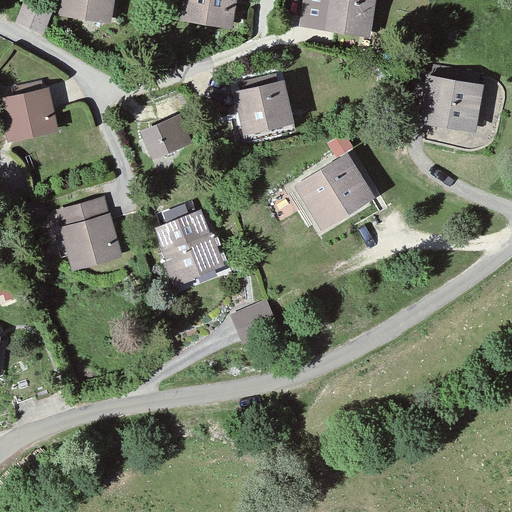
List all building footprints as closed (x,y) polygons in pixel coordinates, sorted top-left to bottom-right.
[(27,0),(18,23),(43,34),(53,5),(40,0),(27,0)] [(62,0),(60,11),(115,20),(119,0),(62,0)] [(181,0),(178,20),(230,30),(235,0),(181,0)] [(303,0),(300,22),(368,34),(374,0),(303,0)] [(419,124),(478,134),(487,79),(428,69),(419,124)] [(10,140),(54,132),(46,85),(2,93),(10,140)] [(243,105),(255,153),(301,142),(290,94),(243,105)] [(152,144),(164,175),(206,159),(193,127),(152,144)] [(358,169),(308,199),(339,250),(389,219),(358,169)] [(33,220),(50,213),(43,194),(25,201),(33,220)] [(56,209),(74,269),(121,255),(103,195),(56,209)] [(156,223),(178,283),(222,267),(200,207),(156,223)] [(267,299),(232,313),(244,344),(279,329),(267,299)]
